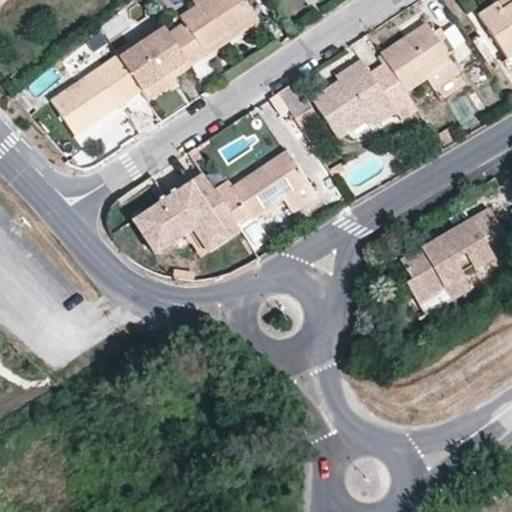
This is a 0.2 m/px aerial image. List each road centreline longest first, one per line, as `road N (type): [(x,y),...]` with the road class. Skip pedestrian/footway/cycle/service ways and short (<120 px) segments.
road 1 (residential): [(383,0),(66,208)]
road 2 (residential): [(511,133),(355,228)]
road 3 (residential): [(261,355),(310,413),(331,459)]
road 4 (residential): [(66,208),(101,257),(151,295)]
road 5 (residential): [(362,437),(335,400),(322,327)]
